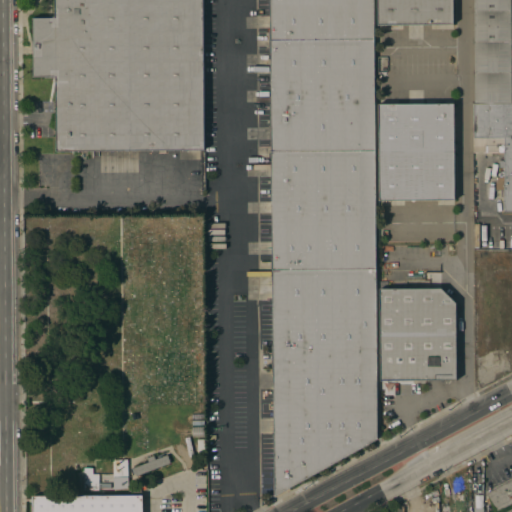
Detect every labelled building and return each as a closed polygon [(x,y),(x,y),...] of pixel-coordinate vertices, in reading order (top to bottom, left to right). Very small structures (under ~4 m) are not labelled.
[(202,0),(204,150),(56,151),(55,77),(33,77),(32,18),(55,18),(54,0),(202,0)] [(269,0),(372,0),(376,439),(273,496),(269,0)] [(452,0),(453,24),(377,25),(377,0),(452,0)] [(474,0),(510,0),(511,104),(474,104),(474,0)] [(454,200),(379,201),(378,104),(453,104),(454,200)] [(511,104),(511,211),(504,211),(504,152),(473,152),(472,104),(474,104),(511,104)] [(456,380),(379,381),(379,289),(440,288),(455,303),(456,380)] [(148,462),(146,458),(153,455),(155,459),(167,455),(170,463),(156,468),(157,470),(154,471),(153,469),(149,471),(149,473),(146,474),(146,472),(135,476),(132,468),(148,462)] [(127,478),(113,478),(112,460),(127,460),(127,478)] [(98,490),(83,490),(84,468),(92,468),(92,474),(98,474),(98,490)] [(511,503),(496,511),(486,494),(511,479),(511,503)] [(142,511),(142,495),(31,496),(31,511),(142,511)]
